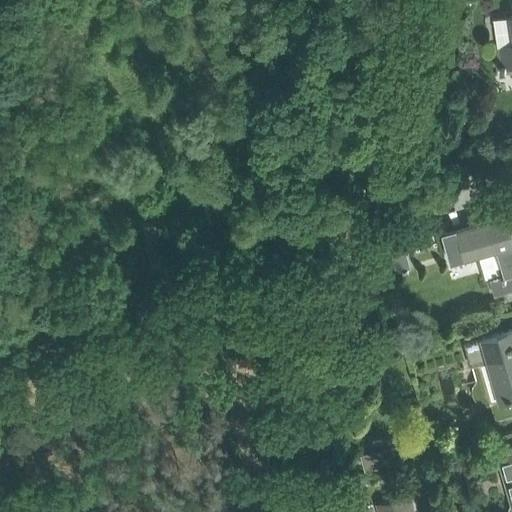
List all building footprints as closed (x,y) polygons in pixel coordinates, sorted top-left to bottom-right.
[(510,16),(494,18),(499,46),(495,47),(498,68),(502,68),(502,69),(507,68),(507,67),(511,66),(511,15),(511,16),(510,16)] [(511,211),(443,231),(452,262),(473,256),(497,249),(504,274),(490,278),(495,295),(511,290),(511,211)] [(394,221),(390,239),(401,236),(418,232),(414,216),(394,221)] [(396,274),(410,270),(402,241),(389,245),(396,274)] [(490,278),(504,274),(497,249),(473,256),(479,281),(490,278)] [(511,328),(464,342),(471,366),(474,365),(478,378),(476,380),(474,382),(473,385),(472,387),(472,390),(472,391),(473,394),(474,395),(475,398),(477,400),(479,402),(482,403),(483,403),(486,404),(489,403),(491,403),(496,420),(511,416),(511,415),(511,328)] [(363,449),(364,468),(398,466),(398,448),(363,449)] [(511,449),(498,453),(511,500),(511,449)] [(383,511),(415,511),(410,494),(397,498),(378,504),(379,505),(381,504),(383,511)]
